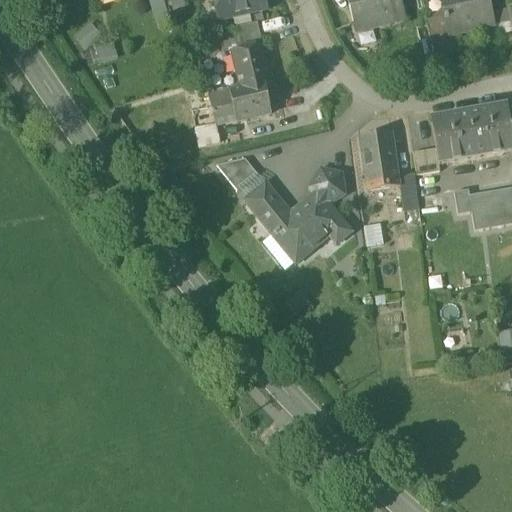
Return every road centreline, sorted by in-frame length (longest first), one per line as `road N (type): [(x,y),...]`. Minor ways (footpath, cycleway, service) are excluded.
road 1 (secondary): [(0,13),(72,124),(227,330),(411,511)]
road 2 (residential): [(297,0),(340,68),(370,96),(419,98),(511,83)]
